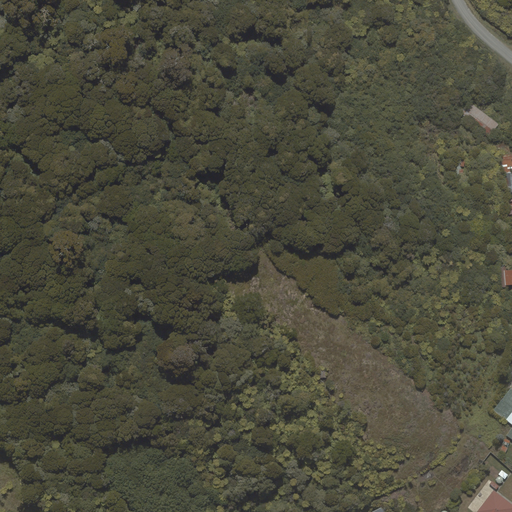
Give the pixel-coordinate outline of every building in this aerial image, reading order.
[(487,138),(498,124),(471,103),(460,117),(487,138)] [(511,191),(511,157),(499,160),(505,193),(511,191)] [(461,184),(466,163),(453,161),(448,181),(461,184)] [(511,424),(511,388),(494,410),(511,424)] [(477,511),(511,511),(511,504),(494,490),(477,511)]
